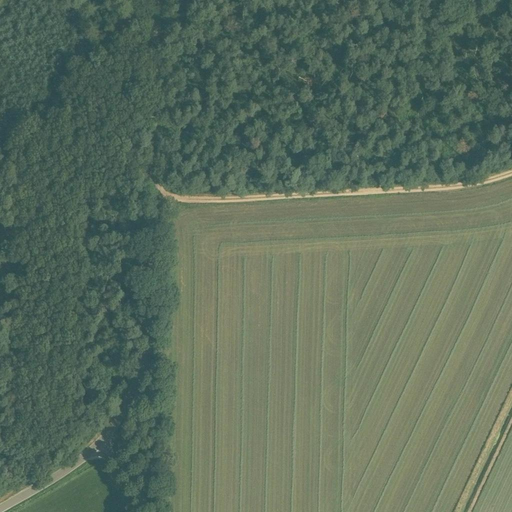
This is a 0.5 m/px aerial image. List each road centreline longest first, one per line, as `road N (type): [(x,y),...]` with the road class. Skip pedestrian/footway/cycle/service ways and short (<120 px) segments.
road 1 (unclassified): [(102,447),(150,336),(156,0)]
road 2 (track): [(154,199),(462,185),(511,172)]
road 3 (unclassified): [(0,510),(102,447)]
